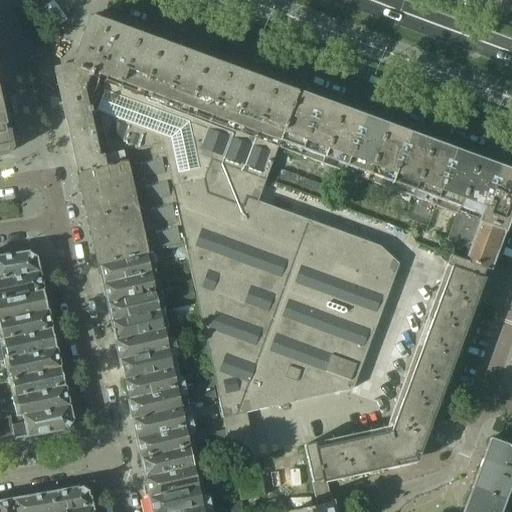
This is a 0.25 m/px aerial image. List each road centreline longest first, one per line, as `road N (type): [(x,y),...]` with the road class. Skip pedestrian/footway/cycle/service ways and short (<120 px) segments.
road 1 (residential): [(125,0),(511,144)]
road 2 (primary): [(239,0),(511,102)]
road 3 (residential): [(108,458),(54,221)]
road 4 (residential): [(484,391),(449,476),(393,497),(381,511)]
road 5 (primary): [(511,54),(365,0)]
